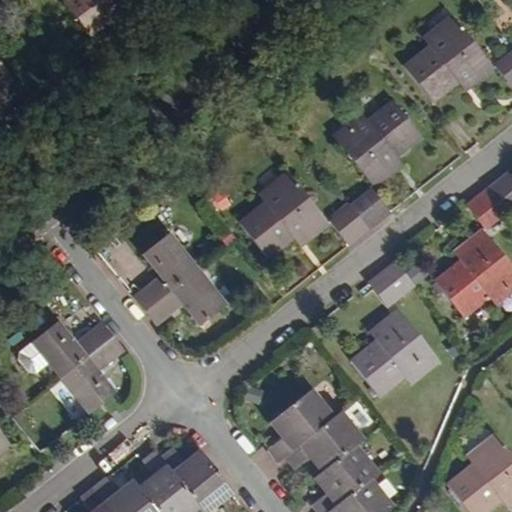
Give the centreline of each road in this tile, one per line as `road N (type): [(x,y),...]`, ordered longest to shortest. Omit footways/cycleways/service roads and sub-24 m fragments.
road 1 (residential): [(511,141),(180,391)]
road 2 (residential): [(300,0),(37,212)]
road 3 (residential): [(180,391),(37,212)]
road 4 (residential): [(180,391),(28,511)]
road 5 (residential): [(274,511),(180,391)]
